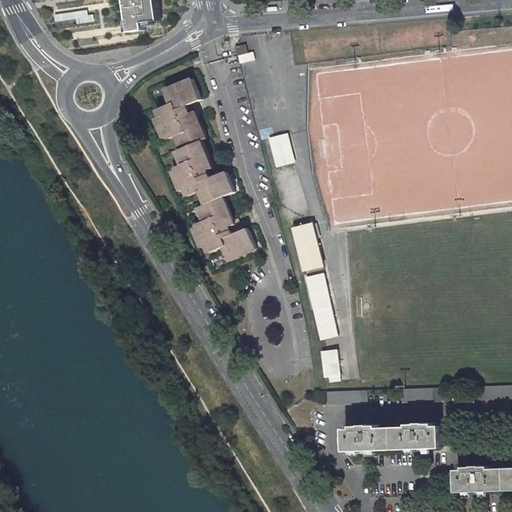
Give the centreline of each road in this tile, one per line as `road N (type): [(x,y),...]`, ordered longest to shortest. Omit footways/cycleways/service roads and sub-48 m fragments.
road 1 (unclassified): [(118,181),(327,511)]
road 2 (unclassified): [(207,22),(511,0)]
